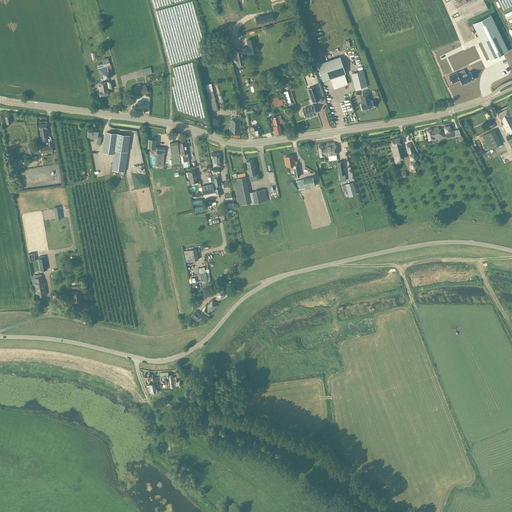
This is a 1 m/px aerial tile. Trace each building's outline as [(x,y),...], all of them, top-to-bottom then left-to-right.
[(484,0),(468,0),(455,5),(461,21),(488,10),(484,0)] [(256,17),(257,23),(273,19),(272,14),(256,17)] [(223,19),(226,31),(243,26),(242,20),(238,21),(236,15),(223,19)] [(508,51),(491,15),(473,23),(490,59),(508,51)] [(258,52),(255,38),(247,40),(249,47),(250,52),(250,53),(258,52)] [(234,52),(237,65),(244,63),(242,50),(234,52)] [(471,58),(474,67),(486,64),(484,55),(471,58)] [(340,56),(317,64),(323,81),(330,78),(333,87),(335,88),(347,84),(344,74),(346,73),(340,56)] [(98,69),(99,69),(101,79),(104,78),(104,79),(110,77),(114,76),(111,66),(109,66),(108,64),(110,64),(109,60),(105,61),(105,63),(103,64),(103,63),(98,64),(97,65),(98,69)] [(192,62),(172,66),(177,91),(185,93),(186,87),(188,96),(185,99),(185,96),(182,101),(181,96),(179,100),(178,96),(177,102),(176,102),(178,111),(196,115),(199,110),(201,118),(204,117),(198,89),(196,100),(195,100),(193,89),(197,82),(185,80),(185,77),(188,78),(188,75),(183,74),(189,73),(193,66),(192,62)] [(143,75),(152,74),(151,67),(142,68),(143,75)] [(474,79),(470,71),(466,73),(464,69),(457,72),(449,75),(452,83),(460,79),(462,84),(474,79)] [(351,74),(356,94),(368,91),(363,71),(351,74)] [(108,89),(114,88),(112,81),(106,82),(99,84),(101,96),(109,95),(108,89)] [(134,88),(136,96),(148,92),(146,85),(141,86),(140,84),(137,85),(137,87),(134,88)] [(315,86),(309,88),(308,88),(312,102),(320,100),(315,86)] [(207,92),(204,92),(205,95),(208,95),(212,111),(218,110),(217,106),(213,90),(207,92)] [(362,110),(374,107),(372,100),(371,101),(369,94),(363,95),(364,98),(361,99),(362,103),(361,103),(362,110)] [(273,107),(283,105),(282,99),(279,100),(278,97),(271,99),(273,107)] [(314,105),(307,107),(302,109),(303,111),(301,111),(300,113),(301,115),(302,116),(304,115),(305,117),(316,113),(314,105)] [(507,132),(511,129),(511,117),(511,118),(510,114),(507,109),(498,113),(502,122),(502,123),(507,132)] [(230,130),(229,136),(239,137),(240,131),(240,119),(241,115),(239,114),(239,117),(236,117),(236,119),(235,119),(235,121),(230,121),(230,127),(229,128),(229,129),(230,130)] [(275,126),(273,127),(275,134),(282,132),(280,125),(282,124),(280,116),(272,118),(275,126)] [(444,126),(443,126),(445,133),(446,136),(454,134),(453,130),(451,131),(451,127),(452,127),(451,123),(443,124),(444,126)] [(39,124),(39,129),(40,139),(42,139),(47,138),(48,136),(47,129),(47,128),(47,124),(39,124)] [(251,133),(252,137),(261,136),(260,132),(258,132),(257,126),(257,124),(255,124),(255,126),(250,127),(251,133)] [(426,130),(429,140),(443,137),(442,132),(441,132),(440,129),(438,129),(438,127),(426,130)] [(97,138),(98,136),(98,131),(89,129),(88,136),(94,137),(97,138)] [(494,130),(479,137),(481,141),(484,140),(489,150),(501,144),(494,130)] [(114,154),(112,170),(124,172),(127,151),(129,135),(106,132),(104,152),(114,154)] [(392,146),(391,146),(396,164),(401,162),(400,160),(404,159),(404,156),(405,154),(402,144),(400,137),(391,140),(392,146)] [(148,148),(151,148),(151,151),(157,152),(155,166),(163,167),(165,147),(157,146),(157,147),(155,147),(155,140),(149,139),(148,148)] [(41,153),(53,151),(52,141),(48,142),(48,145),(40,147),(41,153)] [(185,142),(179,143),(183,162),(189,161),(185,142)] [(327,143),(327,145),(318,146),(320,156),(325,155),(328,155),(329,161),(337,159),(336,154),(335,145),(334,142),(327,143)] [(180,163),(179,154),(179,152),(171,153),(172,164),(180,163)] [(418,156),(414,152),(409,155),(410,160),(416,160),(418,156)] [(211,158),(213,158),(213,167),(221,166),(220,153),(218,153),(211,153),(211,158)] [(286,166),(293,165),(295,177),(300,176),(298,165),(295,165),(293,155),(285,157),(286,166)] [(253,160),(246,161),(249,176),(250,182),(257,180),(256,174),(253,160)] [(337,162),(339,175),(340,179),(345,179),(345,174),(343,161),(337,162)] [(415,161),(410,162),(410,168),(410,171),(415,173),(415,170),(418,165),(415,161)] [(188,172),(191,183),(198,182),(196,170),(188,172)] [(232,174),(233,179),(237,199),(238,205),(251,203),(251,204),(255,203),(255,204),(267,201),(265,189),(253,191),(253,192),(249,192),(246,176),(237,178),(236,173),(232,174)] [(212,175),(213,178),(215,189),(216,193),(214,193),(215,197),(217,197),(221,196),(219,188),(218,186),(221,185),(219,177),(218,177),(218,174),(212,175)] [(313,177),(303,178),(303,179),(300,179),(300,180),(297,180),(298,189),(305,188),(315,187),(314,182),(316,181),(315,177),(313,178),(313,177)] [(353,182),(342,186),(343,190),(347,189),(349,196),(356,194),(353,182)] [(203,194),(215,192),(213,184),(201,186),(203,194)] [(225,198),(225,200),(227,200),(228,204),(226,204),(227,207),(234,205),(232,199),(232,196),(225,198)] [(184,251),(186,262),(198,259),(196,248),(184,251)] [(48,270),(45,257),(38,258),(41,271),(48,270)] [(199,271),(200,274),(201,281),(202,281),(202,284),(203,284),(204,285),(206,284),(206,283),(211,281),(208,269),(207,269),(207,266),(204,267),(205,270),(204,270),(199,271)] [(34,278),(35,283),(38,296),(45,295),(43,282),(42,277),(34,278)] [(72,291),(73,302),(81,301),(80,291),(79,286),(72,287),(72,291)] [(216,294),(216,295),(220,298),(225,295),(223,289),(223,287),(219,287),(219,290),(217,290),(217,291),(214,290),(213,293),(216,294)] [(206,307),(203,311),(209,315),(211,312),(218,305),(213,300),(206,308),(206,307)] [(197,321),(202,315),(196,310),(191,316),(197,321)] [(171,384),(169,384),(168,372),(160,372),(160,377),(153,377),(154,379),(153,379),(153,383),(147,384),(150,391),(151,390),(151,391),(157,390),(156,385),(161,385),(161,382),(165,382),(166,384),(166,387),(171,387),(171,384)]
